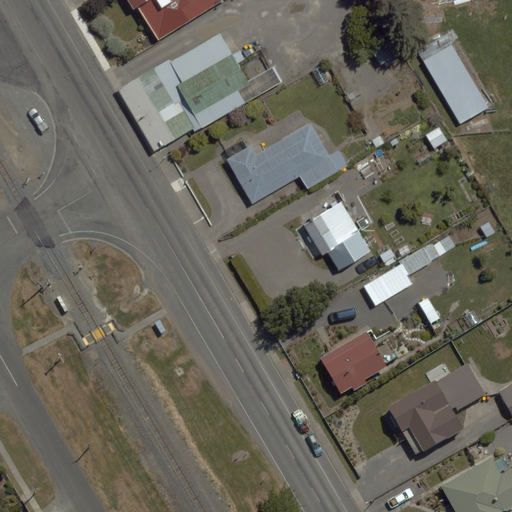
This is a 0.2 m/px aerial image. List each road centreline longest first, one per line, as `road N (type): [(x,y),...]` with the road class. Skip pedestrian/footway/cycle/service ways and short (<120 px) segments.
road 1 (secondary): [(125,169),(325,511)]
road 2 (secondary): [(26,0),(125,169)]
road 3 (residential): [(0,355),(91,511)]
road 4 (residential): [(0,233),(35,225),(125,169)]
